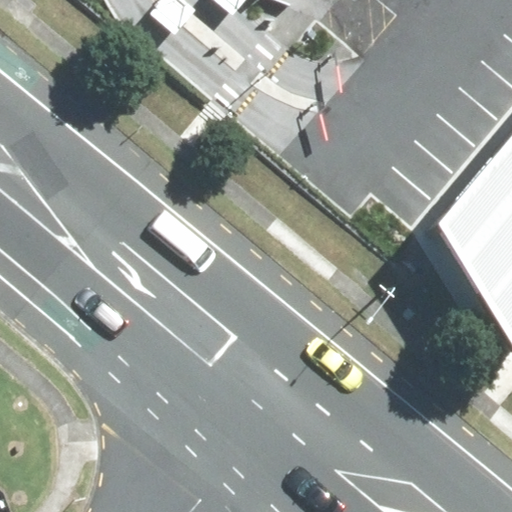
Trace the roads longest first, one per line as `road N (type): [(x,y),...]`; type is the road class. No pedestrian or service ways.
road 1 (primary): [(0,160),(287,403)]
road 2 (primary): [(287,403),(415,511)]
road 3 (unclassified): [(190,511),(287,403)]
